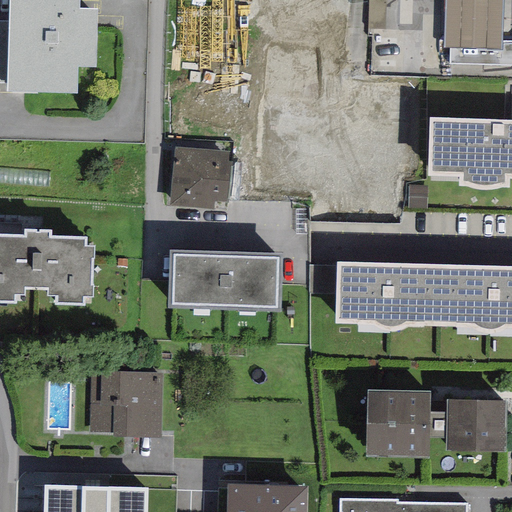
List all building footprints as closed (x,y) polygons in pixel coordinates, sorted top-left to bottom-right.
[(6,84),(6,92),(77,94),(78,67),(96,68),(98,9),(80,9),(80,0),(8,0),(8,22),(6,84)] [(371,0),(371,26),(387,27),(387,0),(371,0)] [(502,50),(502,41),(503,0),(443,0),(442,48),(447,49),(502,50)] [(0,84),(6,84),(8,22),(0,22),(0,84)] [(511,41),(502,41),(502,50),(447,49),(448,65),(511,66),(511,41)] [(202,123),(243,124),(243,96),(202,95),(202,123)] [(511,120),(429,117),(427,176),(458,177),(458,187),(469,187),(471,189),(475,189),(480,190),(485,190),(490,190),(494,190),(499,189),(509,189),(509,179),(511,179),(511,120)] [(174,148),(170,207),(213,209),(214,202),(226,203),(229,151),(174,148)] [(55,304),(83,305),(84,297),(93,297),(94,246),(87,246),(87,237),(51,236),(51,230),(24,230),(24,235),(0,234),(0,303),(15,304),(15,296),(24,296),(24,289),(47,289),(47,296),(55,296),(55,304)] [(169,250),(167,308),(281,312),(282,253),(169,250)] [(511,267),(336,263),(334,323),(511,327),(511,267)] [(114,433),(114,437),(161,438),(163,373),(91,371),(89,432),(114,433)] [(367,391),(366,457),(428,458),(430,392),(367,391)] [(506,403),(446,400),(445,451),(505,452),(506,403)] [(145,511),(146,488),(44,485),(43,511),(145,511)] [(305,511),(306,487),(226,486),(225,511),(305,511)] [(396,503),(396,499),(339,499),(338,511),(466,511),(467,503),(396,503)]
